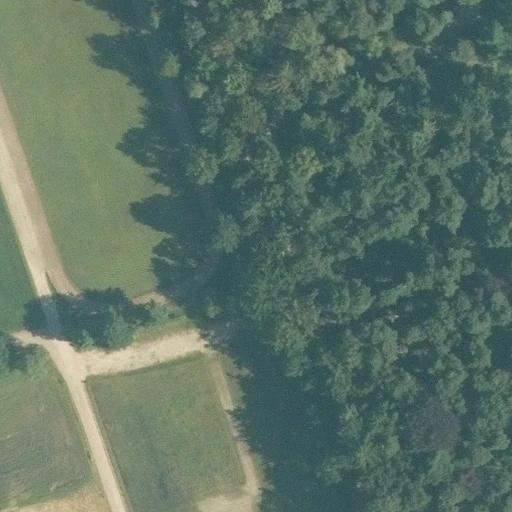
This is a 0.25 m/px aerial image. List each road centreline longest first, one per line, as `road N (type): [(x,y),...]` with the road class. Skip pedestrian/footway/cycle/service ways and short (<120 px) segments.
road 1 (track): [(245,135),(375,511)]
road 2 (unknown): [(222,323),(300,511)]
road 3 (unclassified): [(198,0),(245,135)]
